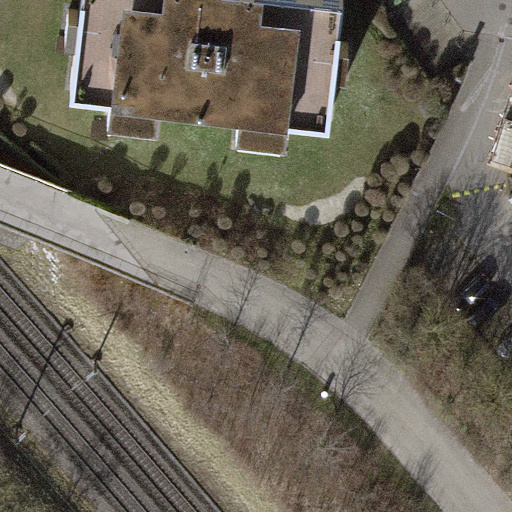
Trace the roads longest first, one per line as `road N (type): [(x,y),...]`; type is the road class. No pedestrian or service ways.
road 1 (residential): [(0,195),(279,315),(347,362),(485,511)]
road 2 (residential): [(511,101),(478,193),(487,220),(511,250)]
